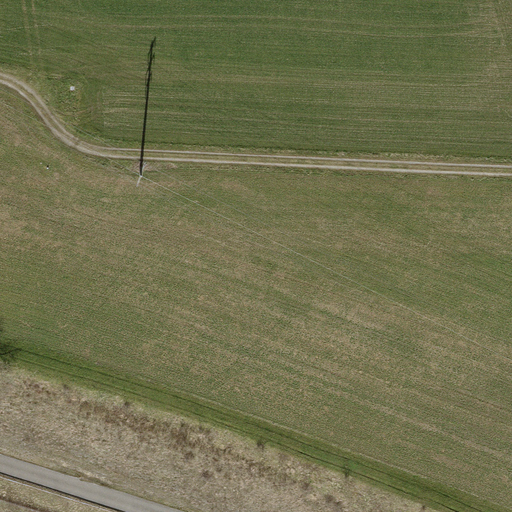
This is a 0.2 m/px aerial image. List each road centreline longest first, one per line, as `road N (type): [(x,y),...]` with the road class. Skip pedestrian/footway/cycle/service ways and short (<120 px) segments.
road 1 (track): [(0,78),(14,81),(76,142),(112,154),(511,171)]
road 2 (unclassified): [(159,511),(0,460)]
